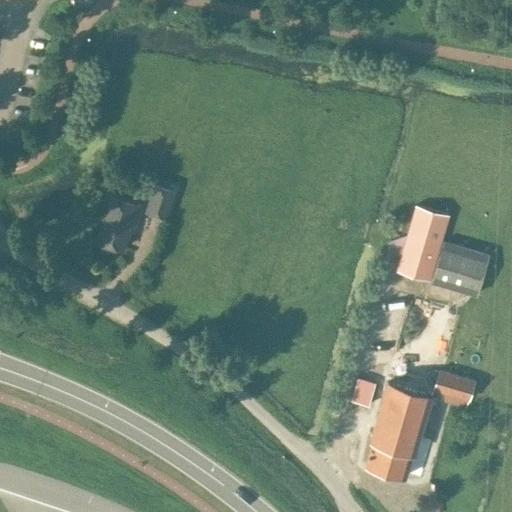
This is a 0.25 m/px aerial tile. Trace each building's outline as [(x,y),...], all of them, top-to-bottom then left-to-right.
[(147,211),(164,216),(173,189),(156,184),(147,211)] [(96,226),(92,238),(98,240),(123,248),(132,219),(136,220),(141,204),(107,192),(96,226)] [(397,269),(430,278),(448,214),(416,205),(397,269)] [(432,279),(478,293),(489,254),(443,240),(432,279)] [(436,380),(434,389),(469,398),(475,378),(440,369),(437,379),(436,380)] [(351,399),(369,404),(375,383),(358,377),(351,399)] [(388,381),(374,428),(416,440),(418,441),(431,400),(435,402),(437,396),(432,395),(433,394),(388,380),(388,381)] [(373,439),(366,464),(406,475),(407,473),(413,452),(416,440),(374,428),(371,439),(373,439)]
